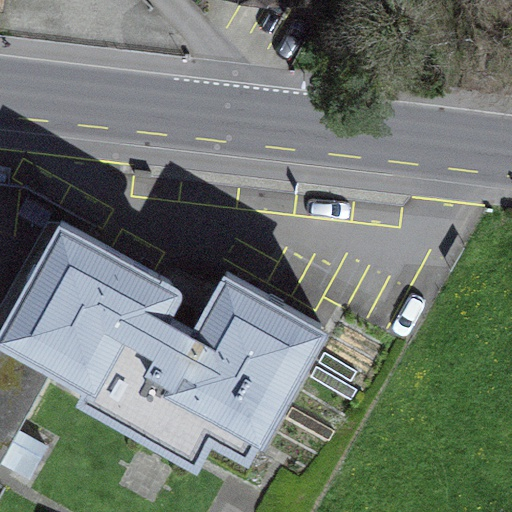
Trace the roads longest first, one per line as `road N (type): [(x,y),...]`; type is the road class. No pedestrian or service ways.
road 1 (secondary): [(511,149),(214,115)]
road 2 (secondary): [(214,115),(0,91)]
road 3 (residential): [(166,0),(206,43),(219,73),(214,115)]
